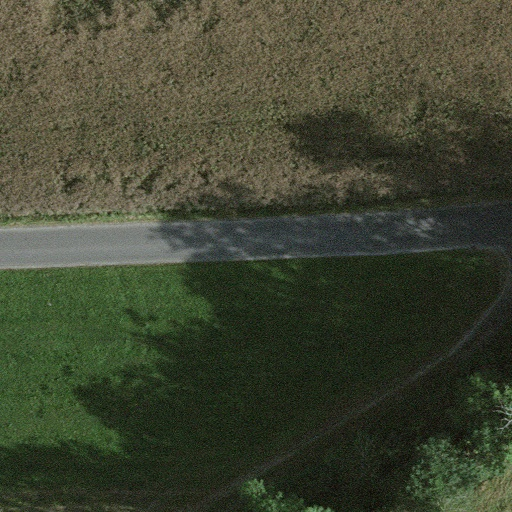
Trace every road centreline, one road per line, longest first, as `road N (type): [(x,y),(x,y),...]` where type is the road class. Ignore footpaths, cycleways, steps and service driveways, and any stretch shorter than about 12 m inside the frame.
road 1 (unclassified): [(0,248),(511,224)]
road 2 (track): [(214,511),(448,374),(511,310)]
